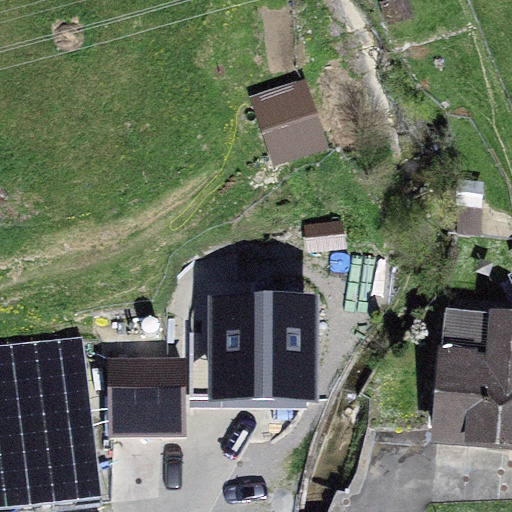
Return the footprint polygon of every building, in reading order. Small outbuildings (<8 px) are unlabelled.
[(414,18),(407,0),(396,0),(381,5),(388,27),(414,18)] [(324,148),(313,117),(265,134),(276,165),(324,148)] [(481,237),(482,208),(458,207),(457,237),(481,237)] [(343,248),(340,226),(309,231),(312,252),(343,248)] [(214,335),(201,336),(202,404),(306,402),(305,303),(213,305),(214,335)] [(511,322),(448,317),(437,441),(511,446),(511,322)] [(0,511),(48,511),(102,505),(83,361),(0,372),(0,511)] [(181,368),(110,370),(112,440),(182,438),(181,368)]
